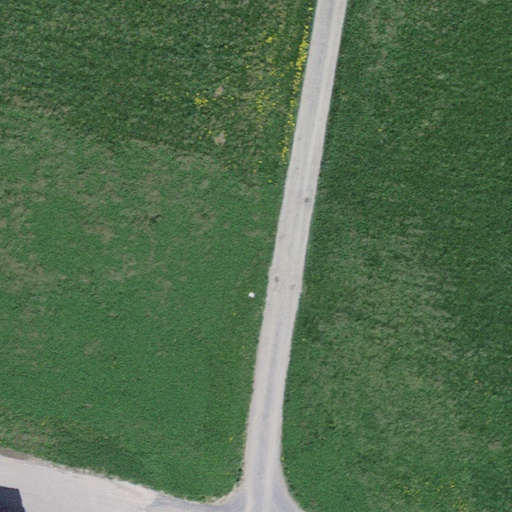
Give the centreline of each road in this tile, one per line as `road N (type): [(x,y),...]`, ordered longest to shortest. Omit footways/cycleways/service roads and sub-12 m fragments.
road 1 (track): [(332,0),(263,401),(258,511)]
road 2 (unclassified): [(0,470),(189,511)]
